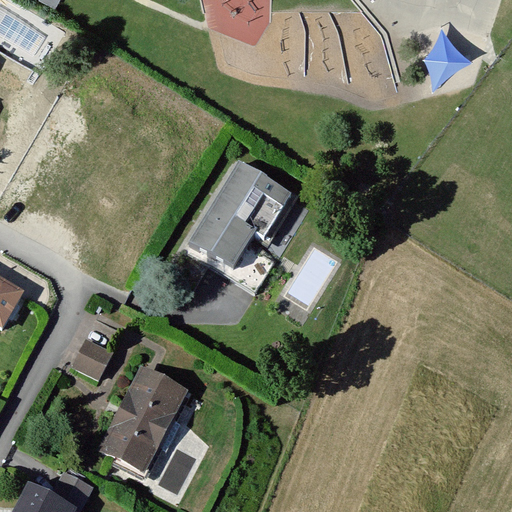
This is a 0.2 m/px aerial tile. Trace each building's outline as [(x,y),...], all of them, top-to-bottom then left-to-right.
[(432,75),(466,62),(455,36),(422,48),(432,75)] [(292,198),(240,166),(190,246),(232,273),(255,237),(264,243),(292,198)] [(24,294),(0,279),(0,330),(2,332),(24,294)] [(86,339),(74,367),(100,378),(112,350),(86,339)] [(189,394),(142,369),(97,453),(144,478),(189,394)] [(69,471),(56,488),(82,508),(95,491),(69,471)] [(74,511),(27,488),(14,511),(74,511)]
